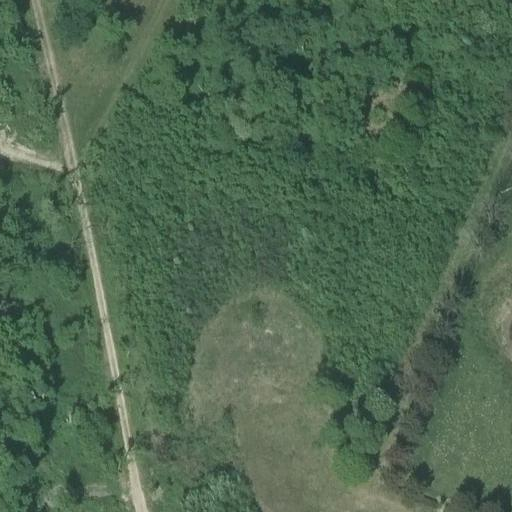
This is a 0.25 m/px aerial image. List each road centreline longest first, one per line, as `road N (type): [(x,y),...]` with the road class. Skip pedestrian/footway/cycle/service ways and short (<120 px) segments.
road 1 (track): [(32,0),(141,511)]
road 2 (track): [(74,177),(164,0)]
